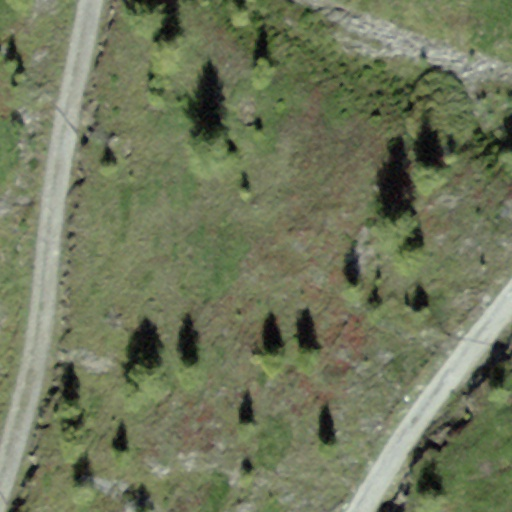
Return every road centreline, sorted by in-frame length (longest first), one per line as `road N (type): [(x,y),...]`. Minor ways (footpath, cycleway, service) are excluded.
road 1 (track): [(0,490),(42,326),(46,252),(93,0)]
road 2 (track): [(511,299),(432,396),(360,511)]
